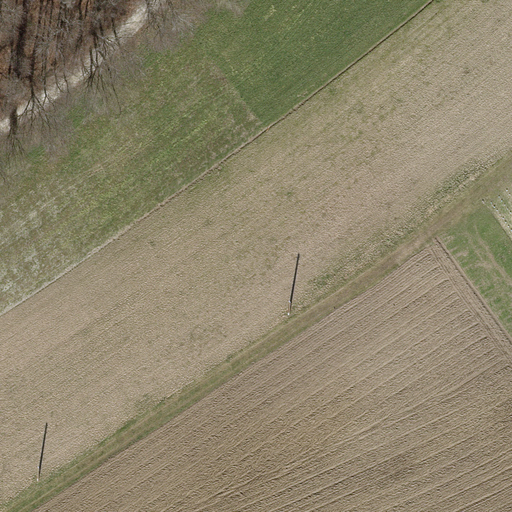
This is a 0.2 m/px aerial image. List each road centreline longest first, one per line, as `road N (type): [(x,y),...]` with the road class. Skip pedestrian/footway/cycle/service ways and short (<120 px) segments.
road 1 (track): [(511,169),(402,256),(20,511)]
road 2 (track): [(0,128),(69,80),(156,0)]
